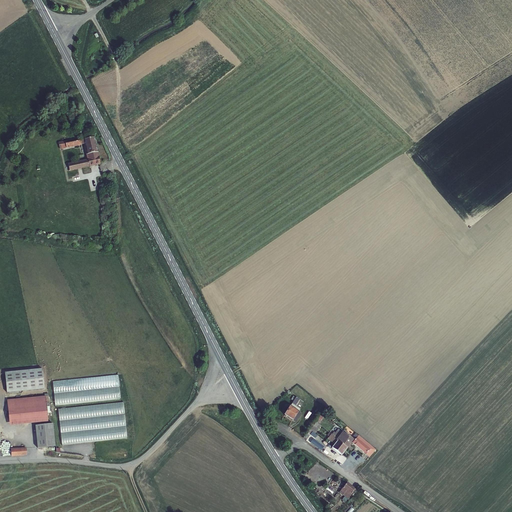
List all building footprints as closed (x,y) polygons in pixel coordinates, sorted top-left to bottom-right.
[(89,155),(95,154),(91,139),(81,142),(84,156),(89,155)] [(79,147),(78,142),(59,147),(60,150),(60,151),(79,147)] [(67,167),(68,173),(94,167),(97,166),(95,158),(90,159),(85,160),(86,163),(67,167)] [(44,368),(4,370),(5,391),(45,389),(44,368)] [(52,385),(55,409),(120,401),(117,377),(52,385)] [(282,417),(290,423),(299,411),(294,407),(298,401),(294,399),(282,417)] [(120,403),(56,411),(60,447),(125,440),(120,403)] [(45,405),(6,406),(7,426),(45,425),(45,405)] [(319,414),(314,421),(317,424),(322,417),(319,414)] [(311,434),(317,424),(314,421),(307,431),(311,434)] [(306,441),(311,434),(307,431),(302,438),(306,441)] [(342,433),(336,441),(346,448),(350,442),(352,440),(346,436),(342,433)] [(346,448),(336,441),(333,438),(330,435),(328,438),(331,439),(329,441),(334,445),(331,449),(341,455),(346,448)] [(369,458),(376,451),(357,436),(355,438),(370,449),(365,455),(368,457),(369,458)] [(310,442),(321,450),(325,446),(314,438),(310,442)] [(354,439),(352,444),(365,455),(370,449),(355,438),(354,439)] [(350,497),(355,491),(353,489),(356,486),(349,481),(343,488),(346,491),(345,492),(350,497)]
